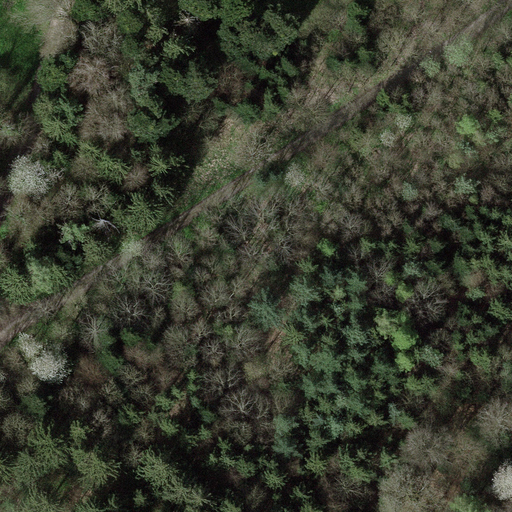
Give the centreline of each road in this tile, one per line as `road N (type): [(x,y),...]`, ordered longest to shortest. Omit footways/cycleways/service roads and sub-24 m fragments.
road 1 (track): [(0,343),(511,0)]
road 2 (track): [(77,0),(0,221)]
